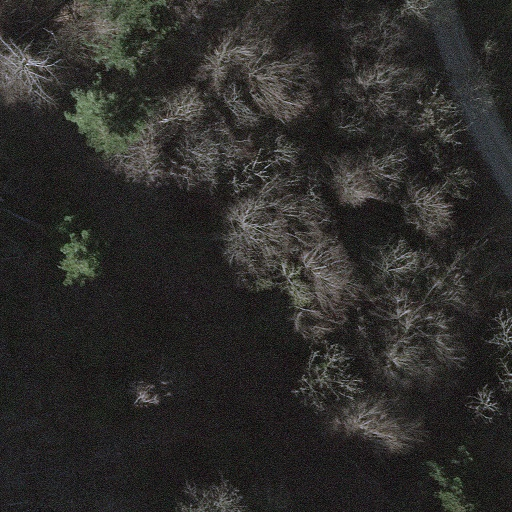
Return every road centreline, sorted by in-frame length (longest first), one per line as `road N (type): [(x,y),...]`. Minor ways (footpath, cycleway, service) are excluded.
road 1 (track): [(0,105),(70,125),(354,511)]
road 2 (track): [(438,0),(449,53),(511,185)]
